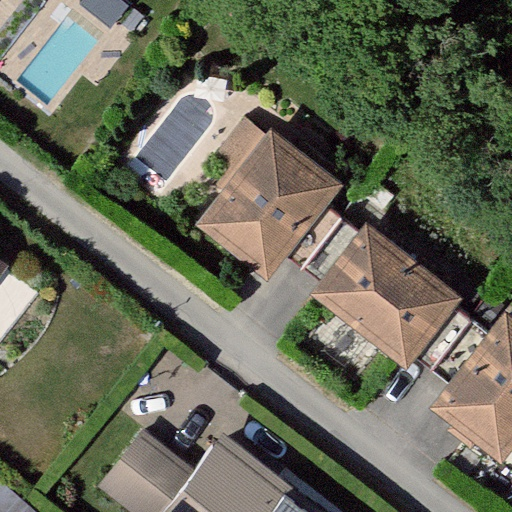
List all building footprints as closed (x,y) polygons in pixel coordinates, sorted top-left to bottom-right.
[(342,179),(270,124),(198,218),(271,273),(342,179)] [(462,289),(365,217),(311,288),(408,361),(462,289)] [(0,271),(11,257),(0,248),(0,271)] [(511,443),(511,311),(505,307),(432,399),(503,454),(511,443)] [(330,511),(222,428),(156,511),(330,511)]
